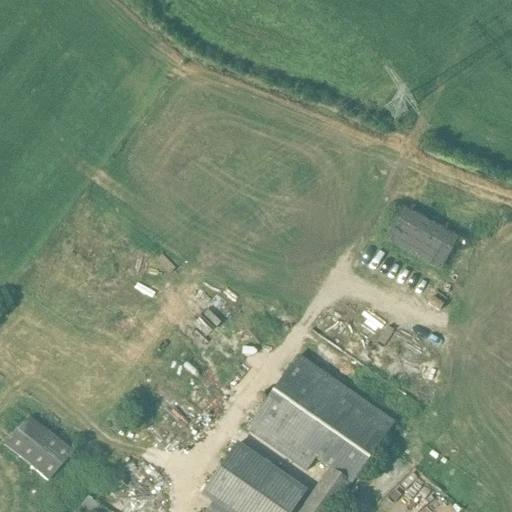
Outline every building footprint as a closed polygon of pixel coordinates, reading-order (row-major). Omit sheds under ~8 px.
[(459,238),(402,207),(384,242),(440,271),(459,238)] [(393,424),(298,358),(247,431),(306,473),(315,461),(330,471),(349,484),(351,485),(393,424)] [(73,454),(29,418),(3,447),(48,483),(73,454)] [(236,446),(202,496),(213,503),(206,511),(289,511),(303,493),(236,446)] [(330,471),(300,511),(329,511),(348,485),(349,485),(349,484),(330,471)]
